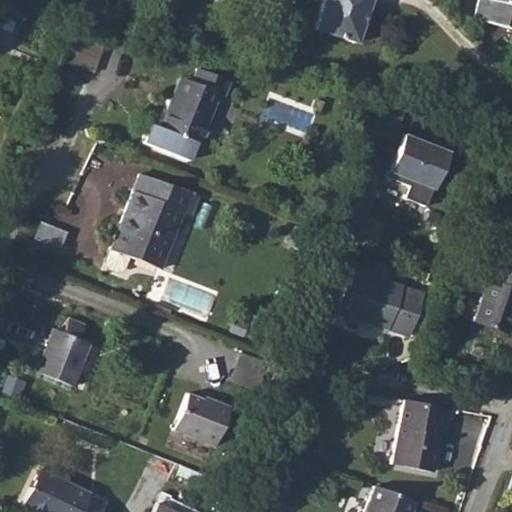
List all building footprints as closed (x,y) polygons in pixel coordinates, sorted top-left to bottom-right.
[(322,0),(312,33),(355,46),(369,0),(322,0)] [(228,83),(194,69),(189,83),(181,79),(173,101),(168,99),(156,128),(148,125),(140,143),(185,161),(192,144),(195,145),(215,95),(221,97),(228,83)] [(387,117),(380,135),(392,139),(398,121),(387,117)] [(410,179),(405,194),(429,202),(447,146),(399,132),(387,172),(410,179)] [(107,249),(159,269),(181,213),(189,216),(196,198),(136,175),(107,249)] [(511,271),(490,264),(470,320),(506,332),(511,316),(511,271)] [(348,269),(334,311),(408,336),(422,293),(348,269)] [(49,329),(33,372),(70,387),(87,344),(77,340),(83,324),(66,318),(60,333),(49,329)] [(181,393),(166,431),(213,451),(229,410),(213,403),(212,406),(181,393)] [(449,410),(404,401),(391,464),(431,473),(438,443),(435,442),(438,433),(443,435),(449,410)] [(37,468),(17,510),(22,511),(99,511),(103,505),(87,497),(88,495),(37,468)] [(408,511),(413,502),(372,487),(361,511),(408,511)]
